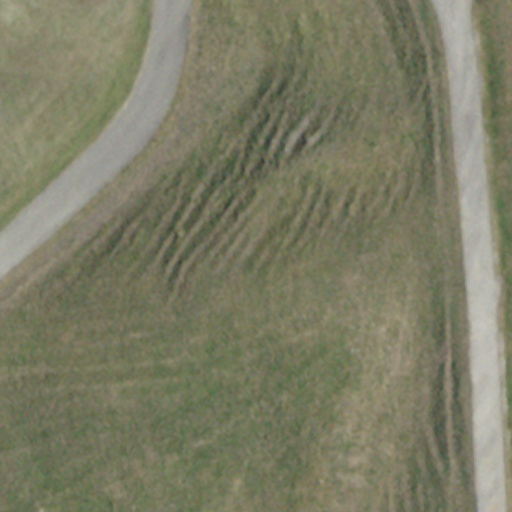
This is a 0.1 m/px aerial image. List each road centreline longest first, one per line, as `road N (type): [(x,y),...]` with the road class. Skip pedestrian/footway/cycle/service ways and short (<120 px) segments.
road 1 (track): [(441,0),(457,36),(491,511)]
road 2 (track): [(0,247),(45,215),(138,119),(171,0)]
